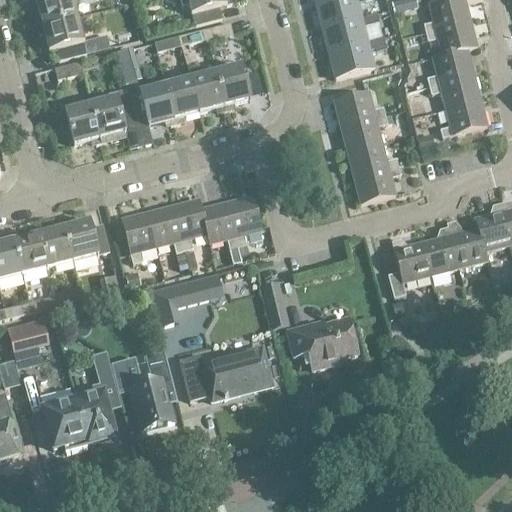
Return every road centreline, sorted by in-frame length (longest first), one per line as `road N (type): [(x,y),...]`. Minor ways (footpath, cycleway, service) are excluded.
road 1 (residential): [(511,170),(411,218),(304,243),(281,231),(256,151)]
road 2 (residential): [(38,205),(256,151)]
road 3 (residential): [(256,151),(291,111),(270,0)]
road 4 (residential): [(38,205),(0,51)]
